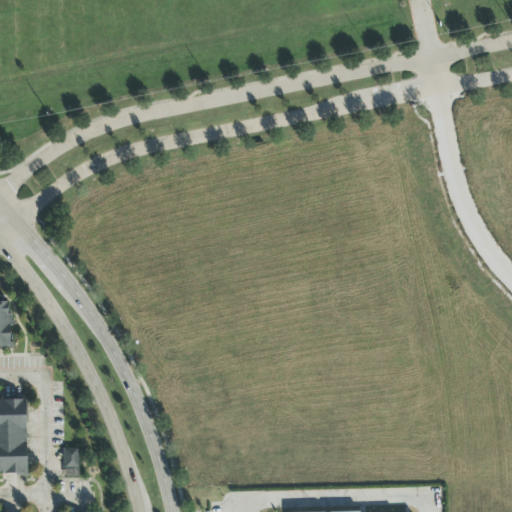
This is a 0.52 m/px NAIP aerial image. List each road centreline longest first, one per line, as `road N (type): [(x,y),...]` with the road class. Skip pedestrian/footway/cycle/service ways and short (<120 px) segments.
road 1 (residential): [(511,42),(106,126),(0,192)]
road 2 (residential): [(0,219),(106,162),(153,147),(511,75)]
road 3 (tertiary): [(171,511),(118,357),(0,201)]
road 4 (tertiary): [(0,243),(48,303),(89,376),(139,511)]
